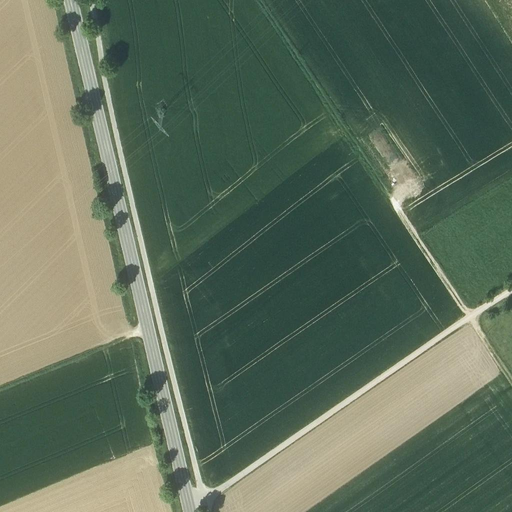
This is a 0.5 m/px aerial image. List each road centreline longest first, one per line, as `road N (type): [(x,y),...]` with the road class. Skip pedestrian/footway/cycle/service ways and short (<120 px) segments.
road 1 (secondary): [(190,511),(74,0)]
road 2 (track): [(472,317),(257,0)]
road 3 (track): [(0,389),(149,330)]
